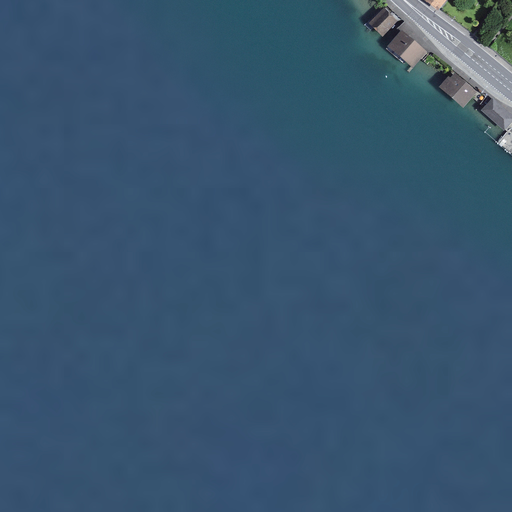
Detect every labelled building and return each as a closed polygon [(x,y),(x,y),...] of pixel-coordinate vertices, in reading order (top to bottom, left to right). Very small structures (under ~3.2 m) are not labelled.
[(424,0),(439,11),(447,0),(424,0)] [(382,34),(394,22),(384,12),(372,25),(382,34)] [(419,58),(424,52),(403,34),(391,47),(412,65),(419,58)] [(471,92),(459,82),(457,84),(450,93),(462,103),(469,95),(471,92)] [(511,119),(511,117),(492,101),(485,109),(484,111),(504,129),(505,127),(511,119)]
